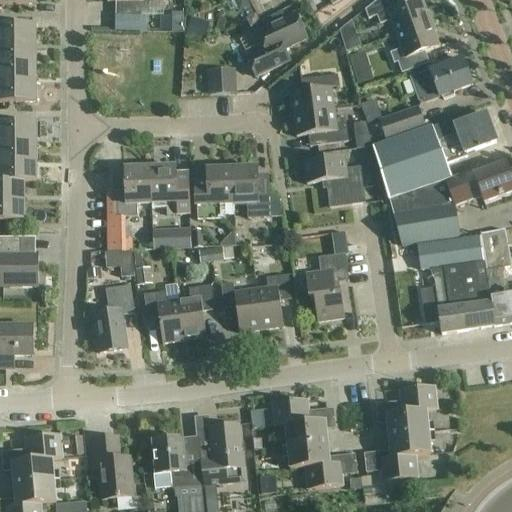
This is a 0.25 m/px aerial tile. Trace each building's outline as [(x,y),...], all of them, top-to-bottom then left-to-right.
[(106,0),(106,3),(115,3),(123,3),(123,17),(130,17),(162,16),(162,3),(153,3),(153,0),(106,0)] [(245,0),(238,0),(234,2),(239,13),(250,8),(245,0)] [(395,36),(429,24),(420,0),(419,0),(407,5),(405,0),(382,0),(375,3),(365,12),(368,21),(376,18),(379,26),(390,22),(395,36)] [(255,79),(289,63),(284,53),(291,50),(290,48),(307,40),(295,15),(255,34),(263,50),(245,59),(255,79)] [(172,17),(168,21),(169,27),(173,31),(179,31),(183,26),(183,20),(178,16),(172,17)] [(190,20),(186,34),(205,39),(209,25),(190,20)] [(340,31),(343,38),(356,34),(352,21),(340,31)] [(429,24),(395,36),(400,50),(389,54),(393,65),(397,64),(401,75),(429,65),(424,53),(438,49),(429,24)] [(0,45),(35,45),(35,26),(0,25),(0,45)] [(0,65),(35,65),(35,45),(0,45),(0,65)] [(411,80),(420,106),(440,98),(443,101),(454,97),(454,93),(473,87),(463,61),(411,80)] [(0,84),(35,85),(35,65),(0,65),(0,84)] [(172,101),(198,102),(198,70),(173,70),(172,101)] [(364,70),(353,73),(358,87),(368,84),(364,70)] [(235,71),(208,72),(209,97),(237,95),(235,71)] [(293,117),(334,111),(331,89),(339,88),(337,77),(302,81),(303,93),(290,95),(293,117)] [(35,85),(0,84),(0,104),(35,104),(35,85)] [(148,111),(179,108),(178,98),(147,101),(148,111)] [(387,144),(426,129),(419,110),(380,124),(387,144)] [(334,111),(293,117),(296,139),(316,136),(318,148),(348,144),(345,120),(335,121),(334,111)] [(426,129),(387,144),(373,149),(389,202),(451,181),(445,166),(466,158),(465,156),(496,145),(486,116),(453,128),(457,137),(452,139),(445,123),(426,129)] [(365,123),(354,125),(355,137),(368,135),(365,123)] [(0,144),(36,144),(36,124),(0,124),(0,144)] [(0,163),(36,164),(36,144),(0,144),(0,163)] [(346,171),(344,158),(303,164),(306,186),(325,184),(329,210),(365,205),(360,169),(346,171)] [(0,182),(24,184),(36,183),(36,164),(0,163),(0,182)] [(149,170),(151,205),(166,205),(166,217),(189,216),(187,164),(175,165),(175,169),(149,170)] [(389,202),(389,203),(402,248),(461,238),(456,208),(483,199),(484,204),(511,193),(511,186),(505,166),(475,177),(473,172),(451,181),(389,202)] [(231,170),(233,206),(246,206),(247,220),(270,219),(268,177),(256,177),(256,169),(231,170)] [(136,206),(151,205),(149,170),(123,171),(124,189),(112,190),(113,219),(136,218),(136,206)] [(207,177),(195,178),(196,197),(197,222),(220,221),(219,216),(233,215),(233,206),(231,170),(206,171),(207,177)] [(0,202),(24,203),(24,184),(0,182),(0,202)] [(24,203),(0,202),(0,222),(24,222),(24,203)] [(193,251),(204,250),(203,231),(193,232),(193,251)] [(478,238),(495,328),(511,325),(511,291),(511,292),(507,289),(503,270),(510,269),(503,231),(488,233),(487,237),(478,238)] [(175,251),(193,251),(192,234),(175,235),(175,251)] [(442,337),(495,328),(478,238),(419,248),(423,273),(432,271),(435,290),(420,292),(425,327),(440,325),(442,337)] [(0,287),(37,288),(37,256),(19,256),(19,239),(0,239),(0,287)] [(274,250),(252,252),(254,267),(275,265),(274,250)] [(224,251),(211,252),(212,265),(225,263),(224,251)] [(201,266),(212,265),(211,252),(199,254),(201,266)] [(135,279),(132,254),(107,257),(108,270),(122,269),(123,280),(135,279)] [(335,296),(334,285),(349,283),(345,256),(318,260),(320,274),(306,276),(309,301),(315,301),(318,324),(344,321),(341,296),(335,296)] [(149,270),(135,272),(137,289),(151,288),(149,270)] [(256,291),(261,332),(283,329),(280,303),(292,301),(288,277),(266,280),(267,290),(256,291)] [(261,332),(256,291),(234,294),(233,284),(220,286),(224,311),(236,309),(239,335),(261,332)] [(105,291),(108,313),(93,315),(98,355),(126,351),(121,316),(133,315),(129,287),(105,291)] [(178,302),(184,343),(206,340),(202,313),(214,312),(210,287),(189,290),(190,300),(178,302)] [(99,305),(97,290),(80,292),(82,307),(99,305)] [(184,343),(178,302),(168,303),(167,293),(143,297),(146,321),(158,320),(162,346),(184,343)] [(32,358),(32,328),(0,327),(0,369),(13,370),(13,357),(32,358)] [(425,413),(427,413),(438,412),(436,389),(401,392),(402,404),(400,403),(386,405),(387,414),(387,417),(425,413)] [(274,426),(285,425),(325,422),(325,420),(324,410),(308,411),(307,399),(272,402),(274,426)] [(387,417),(387,414),(386,405),(376,406),(378,425),(388,425),(390,453),(364,455),(364,462),(378,461),(381,461),(391,460),(414,458),(415,458),(430,456),(430,450),(427,413),(425,413),(387,417)] [(324,410),(325,420),(325,422),(285,425),(289,468),(304,467),(328,465),(338,464),(342,464),(355,463),(354,456),(328,458),(325,430),(335,429),(333,409),(324,410)] [(272,412),(252,413),(253,431),(273,430),(272,412)] [(195,443),(198,464),(200,488),(232,485),(231,473),(242,472),(238,426),(209,429),(210,441),(195,443)] [(11,464),(51,461),(62,460),(60,436),(25,439),(26,451),(10,452),(11,462),(11,464)] [(119,460),(117,438),(89,441),(92,473),(98,472),(101,502),(133,499),(129,459),(119,460)] [(200,488),(198,464),(184,466),(181,440),(151,443),(156,492),(200,488)] [(11,464),(11,462),(10,452),(1,453),(1,463),(2,473),(12,472),(14,501),(0,501),(0,508),(2,508),(5,508),(15,507),(39,505),(55,504),(54,497),(51,461),(11,464)] [(378,461),(364,462),(365,474),(381,473),(382,485),(417,482),(415,458),(414,458),(391,460),(381,461),(378,461)] [(356,475),(355,463),(342,464),(338,464),(328,465),(304,467),(306,491),(341,488),(340,476),(356,475)]
